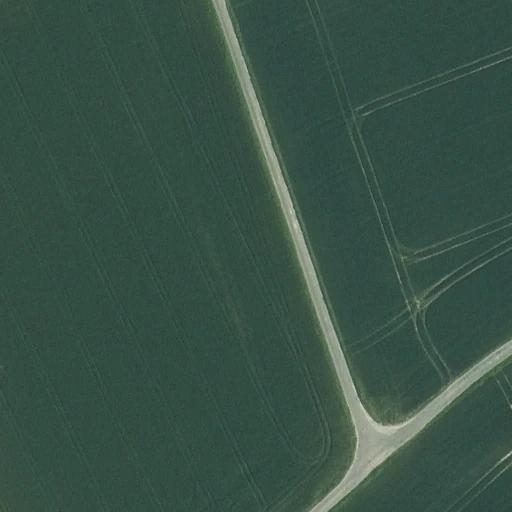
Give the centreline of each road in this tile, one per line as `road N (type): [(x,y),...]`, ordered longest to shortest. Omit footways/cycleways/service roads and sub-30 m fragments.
road 1 (unclassified): [(218,0),(375,460)]
road 2 (unclassified): [(375,460),(511,347)]
